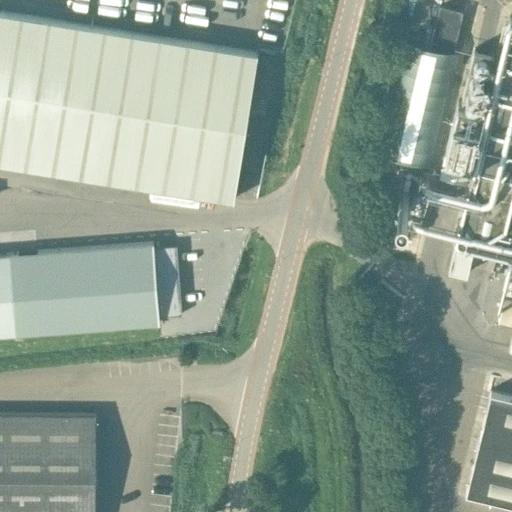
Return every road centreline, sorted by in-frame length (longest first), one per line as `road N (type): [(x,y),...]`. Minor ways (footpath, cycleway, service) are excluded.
road 1 (tertiary): [(237,511),(246,431),(354,0)]
road 2 (unknown): [(456,332),(437,300),(307,195)]
road 3 (unknown): [(448,511),(443,473),(461,361),(456,332)]
road 4 (unknown): [(138,383),(0,388)]
road 5 (unknown): [(260,379),(138,383)]
